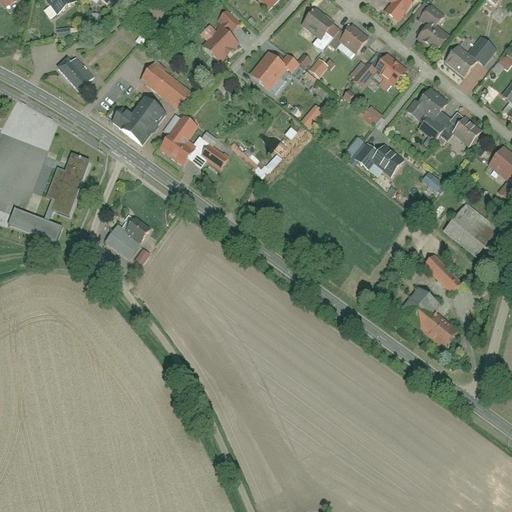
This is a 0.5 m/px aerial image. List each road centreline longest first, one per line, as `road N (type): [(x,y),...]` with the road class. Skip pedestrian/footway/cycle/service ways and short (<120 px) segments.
road 1 (secondary): [(478,408),(125,150)]
road 2 (residential): [(251,511),(211,414),(100,270),(87,231),(125,150)]
road 3 (residential): [(511,134),(339,0)]
road 4 (secondary): [(125,150),(0,73)]
road 5 (unclassified): [(478,408),(511,283)]
